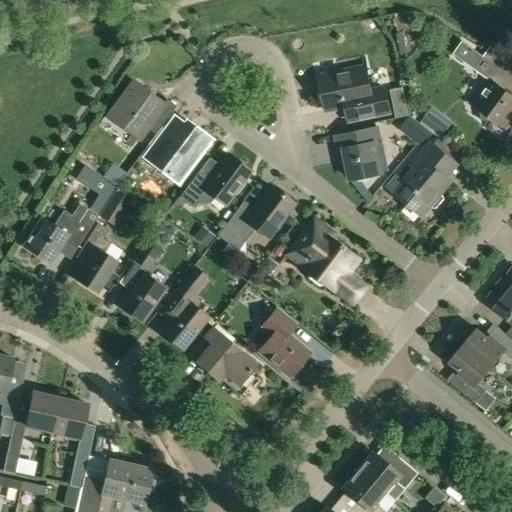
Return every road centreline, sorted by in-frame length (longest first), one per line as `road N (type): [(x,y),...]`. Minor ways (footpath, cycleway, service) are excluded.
road 1 (residential): [(0,313),(122,372),(180,430),(212,486)]
road 2 (residential): [(212,486),(294,463),(383,351)]
road 3 (residential): [(289,163),(220,106),(228,57),(249,52),(274,65),(288,96)]
road 4 (residential): [(438,287),(289,163)]
road 5 (residential): [(432,392),(407,438),(489,511)]
